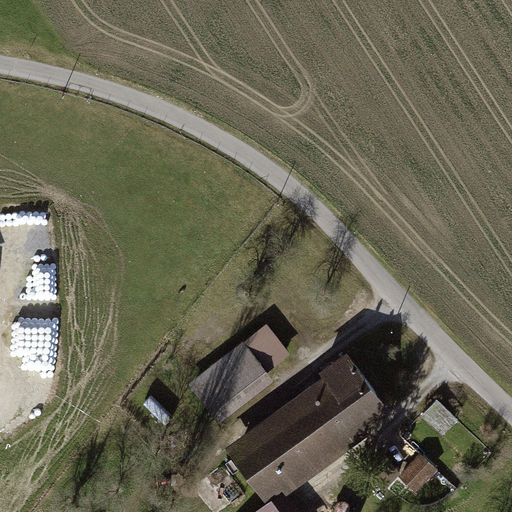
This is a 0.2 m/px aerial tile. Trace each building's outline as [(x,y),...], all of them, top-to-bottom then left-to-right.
[(266,332),(187,393),(217,432),(273,389),(261,374),(285,355),(266,332)] [(327,372),(226,449),(268,504),(287,490),(390,413),(348,357),(327,372)] [(448,451),(437,442),(429,451),(440,461),(448,451)] [(439,470),(422,454),(402,476),(420,491),(439,470)] [(268,504),(257,511),(303,511),(287,490),(268,504)]
